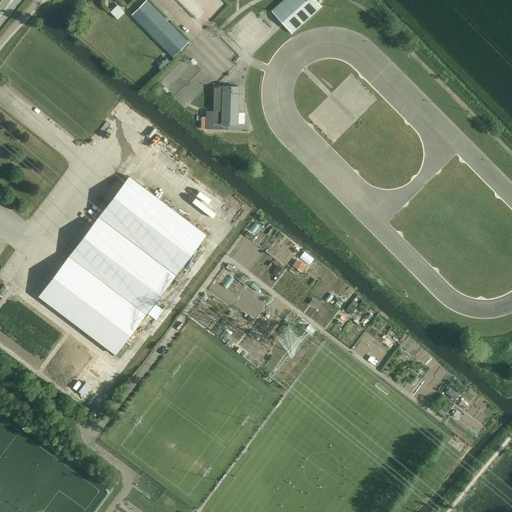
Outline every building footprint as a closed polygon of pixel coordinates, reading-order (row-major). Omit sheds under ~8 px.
[(313,0),(283,0),(271,12),(283,25),(291,35),(321,8),(313,0)] [(173,58),(187,44),(146,3),(132,16),(173,58)] [(158,67),(162,70),(162,71),(171,62),(170,62),(167,58),(158,67)] [(205,127),(205,129),(238,130),(238,124),(238,123),(238,112),(239,86),(219,86),(219,87),(219,88),(214,88),(213,111),(210,111),(206,111),(205,127)] [(122,185),(38,296),(52,306),(49,312),(55,317),(59,311),(116,354),(197,247),(206,235),(129,177),(122,185)] [(297,259),(293,265),(302,271),(307,266),(297,259)] [(351,303),(346,310),(351,314),(356,307),(351,303)] [(309,325),(305,329),(311,334),(314,329),(309,325)] [(97,405),(91,413),(96,417),(102,409),(97,405)] [(442,405),(438,411),(444,415),(448,409),(442,405)]
